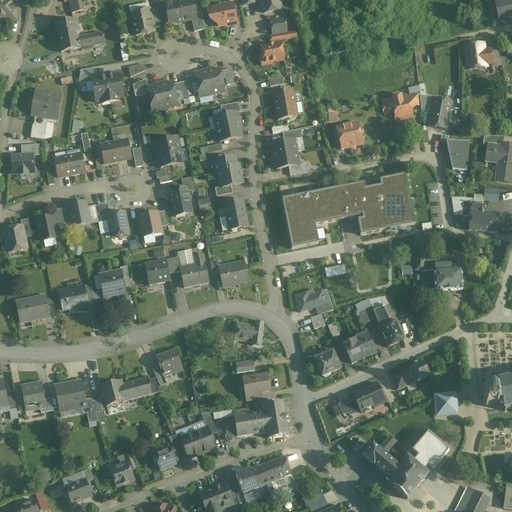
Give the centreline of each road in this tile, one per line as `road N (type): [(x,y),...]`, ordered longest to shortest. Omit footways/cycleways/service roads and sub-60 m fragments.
road 1 (residential): [(177,53),(206,48),(230,56),(248,76),(258,131),(252,166),(276,323)]
road 2 (residential): [(276,323),(237,308),(95,347),(0,348)]
road 3 (residential): [(304,401),(494,321)]
road 4 (residential): [(313,439),(269,446),(177,481)]
road 5 (residential): [(0,217),(70,192),(132,193)]
